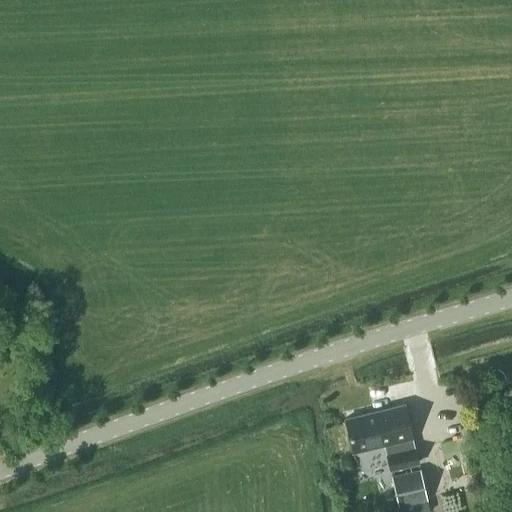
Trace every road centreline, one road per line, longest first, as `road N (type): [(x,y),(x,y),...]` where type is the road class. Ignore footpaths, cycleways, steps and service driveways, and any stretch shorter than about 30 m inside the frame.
road 1 (tertiary): [(0,470),(511,298)]
road 2 (unknown): [(333,358),(354,395),(420,396),(436,456)]
